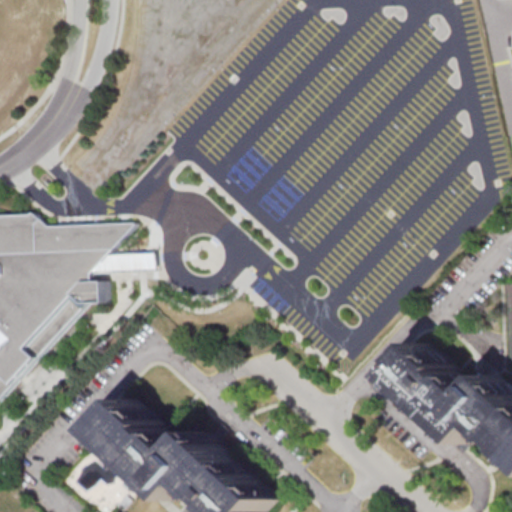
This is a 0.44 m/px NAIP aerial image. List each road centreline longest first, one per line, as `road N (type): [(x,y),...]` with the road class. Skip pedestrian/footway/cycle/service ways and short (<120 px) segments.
road 1 (residential): [(254,357),(427,511)]
road 2 (residential): [(511,122),(486,0)]
